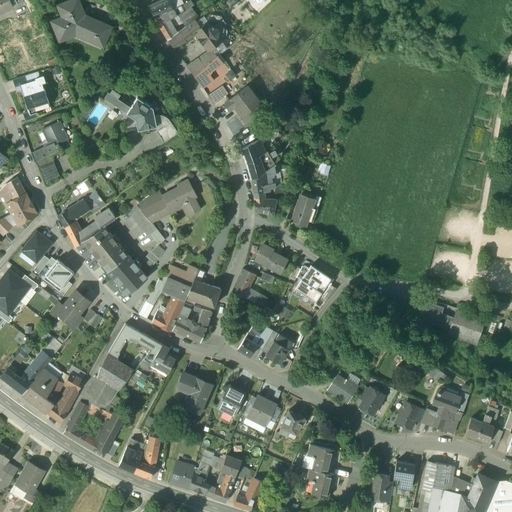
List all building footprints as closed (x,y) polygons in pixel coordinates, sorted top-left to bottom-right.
[(0,0),(0,13),(13,7),(12,6),(9,0),(0,0)] [(78,0),(73,0),(58,6),(58,7),(60,6),(64,17),(51,22),(59,41),(75,35),(92,42),(94,37),(105,41),(110,28),(91,19),(90,21),(84,18),(85,16),(78,0)] [(167,0),(163,0),(148,8),(154,19),(161,16),(169,12),(173,11),(167,0)] [(172,0),(169,2),(173,11),(181,7),(191,2),(189,0),(172,0)] [(191,2),(181,7),(184,13),(186,11),(190,16),(193,13),(190,10),(194,7),(191,2)] [(181,7),(174,10),(177,17),(178,16),(184,13),(181,7)] [(173,11),(169,12),(172,19),(177,17),(174,10),(173,11)] [(186,11),(184,13),(178,16),(183,24),(186,27),(194,21),(190,16),(186,11)] [(169,12),(161,16),(171,30),(174,29),(169,20),(172,19),(169,12)] [(174,29),(171,30),(161,16),(154,19),(167,41),(177,33),(174,29)] [(172,19),(169,20),(174,29),(183,24),(178,16),(172,19)] [(223,42),(209,22),(201,28),(195,21),(194,21),(186,27),(185,28),(192,37),(196,34),(200,39),(199,40),(204,46),(204,45),(209,52),(223,42)] [(185,28),(178,33),(177,32),(177,33),(167,41),(174,50),(192,37),(185,28)] [(214,51),(187,68),(194,78),(205,69),(208,66),(218,57),(214,51)] [(226,67),(220,72),(224,77),(230,71),(226,67)] [(205,69),(194,78),(203,89),(209,84),(213,82),(209,77),(211,76),(209,74),(205,69)] [(215,77),(213,78),(218,84),(219,84),(225,79),(224,77),(220,72),(215,77)] [(43,75),(32,79),(33,81),(36,80),(37,84),(42,82),(42,84),(43,84),(46,82),(43,75)] [(24,76),(13,80),(16,88),(20,86),(27,84),(27,83),(24,76)] [(33,81),(27,83),(27,84),(20,86),(27,108),(48,101),(43,84),(42,84),(42,82),(37,84),(36,80),(33,81)] [(218,84),(213,88),(209,84),(203,89),(204,92),(214,106),(221,100),(218,97),(220,95),(218,93),(224,90),(219,84),(218,84)] [(109,88),(103,99),(118,107),(124,96),(109,88)] [(247,88),(225,105),(229,111),(234,108),(246,124),(255,117),(253,114),(259,110),(251,98),(253,96),(247,88)] [(152,109),(137,98),(126,114),(135,120),(137,131),(156,128),(155,125),(154,116),(152,109)] [(48,101),(27,108),(29,112),(34,110),(34,111),(49,106),(48,104),(49,104),(48,101)] [(29,112),(23,114),(26,121),(37,117),(34,111),(34,110),(29,112)] [(159,117),(156,116),(154,116),(155,125),(158,125),(160,126),(162,127),(163,128),(170,123),(168,120),(164,119),(162,118),(159,117)] [(59,122),(43,129),(50,145),(54,143),(56,145),(58,144),(57,142),(66,138),(59,122)] [(163,128),(156,132),(164,143),(177,133),(170,123),(163,128)] [(253,143),(241,150),(246,164),(249,171),(256,166),(254,159),(264,153),(262,147),(260,140),(253,144),(253,143)] [(50,145),(47,147),(50,155),(61,150),(58,144),(56,145),(54,143),(50,145)] [(268,144),(262,147),(264,153),(267,161),(268,161),(272,159),(271,157),(274,155),(273,153),(268,144)] [(46,147),(31,154),(38,168),(53,160),(50,155),(47,147),(46,147)] [(53,160),(38,168),(39,168),(45,182),(59,176),(53,160)] [(256,166),(249,171),(251,180),(256,179),(260,176),(271,168),(268,161),(267,161),(262,163),(256,166)] [(271,168),(260,176),(262,186),(272,184),(270,175),(277,174),(275,165),(271,168)] [(260,176),(256,179),(251,180),(253,193),(263,192),(262,186),(260,176)] [(8,181),(0,190),(0,191),(6,203),(25,193),(16,177),(8,181)] [(87,180),(80,185),(85,191),(91,186),(87,180)] [(189,181),(161,196),(163,199),(153,205),(160,218),(168,214),(167,211),(183,203),(190,215),(200,210),(194,198),(197,196),(189,181)] [(278,183),(274,184),(274,197),(282,197),(282,195),(283,183),(278,183)] [(102,201),(94,191),(83,199),(90,210),(102,201)] [(276,199),(264,200),(263,192),(253,193),(255,211),(272,215),(276,199)] [(25,193),(6,203),(17,223),(36,213),(25,193)] [(315,201),(300,196),(292,222),(306,227),(307,223),(311,212),(317,214),(318,210),(312,209),(315,201)] [(83,199),(71,207),(71,208),(79,218),(90,210),(83,199)] [(142,212),(137,205),(128,211),(147,236),(156,230),(151,223),(142,212)] [(153,205),(147,208),(142,212),(151,223),(160,218),(153,205)] [(290,208),(284,206),(280,219),(286,221),(290,208)] [(79,218),(71,208),(58,217),(65,227),(79,218)] [(108,209),(95,218),(98,221),(102,227),(104,226),(115,219),(108,209)] [(317,214),(311,212),(307,223),(313,225),(317,214)] [(4,217),(0,219),(0,233),(2,235),(12,226),(4,217)] [(78,231),(69,236),(75,247),(83,241),(85,240),(91,235),(97,230),(98,230),(102,227),(98,221),(80,233),(78,231)] [(78,231),(74,224),(66,230),(69,236),(78,231)] [(102,227),(98,230),(91,235),(85,240),(83,241),(107,272),(127,255),(104,226),(102,227)] [(156,230),(147,236),(155,246),(164,239),(156,230)] [(22,252),(37,263),(43,256),(52,244),(37,233),(22,252)] [(274,251),(263,246),(255,262),(281,275),(288,261),(273,254),(274,251)] [(150,251),(143,260),(151,267),(158,259),(150,251)] [(147,278),(127,255),(107,272),(127,295),(147,278)] [(49,260),(43,256),(37,263),(32,270),(38,275),(49,260)] [(46,265),(51,268),(56,262),(51,258),(46,265)] [(67,281),(74,273),(57,260),(56,262),(51,268),(43,278),(60,291),(67,281)] [(187,274),(169,266),(167,270),(164,276),(190,287),(192,280),(197,270),(190,267),(187,274)] [(309,270),(305,267),(304,267),(303,267),(302,268),(301,269),(300,271),(297,279),(301,282),(295,291),(305,298),(321,274),(311,267),(309,270)] [(205,271),(198,268),(197,270),(192,280),(200,283),(205,271)] [(295,268),(287,284),(293,287),(297,279),(300,271),(295,268)] [(255,276),(242,270),(231,293),(244,299),(245,298),(244,298),(249,289),(255,276)] [(8,271),(0,281),(0,286),(19,301),(30,287),(21,281),(8,271)] [(274,278),(263,273),(261,280),(271,285),(274,278)] [(321,274),(305,298),(315,305),(321,295),(324,297),(330,288),(332,285),(329,284),(331,281),(321,274)] [(25,275),(21,281),(30,287),(34,290),(38,285),(25,275)] [(190,287),(164,276),(162,281),(158,289),(173,295),(170,302),(163,318),(155,314),(152,323),(170,332),(185,299),(190,287)] [(200,283),(192,280),(190,287),(185,299),(193,302),(194,300),(196,301),(202,284),(200,283)] [(72,285),(67,281),(60,291),(58,293),(63,296),(72,285)] [(220,289),(202,284),(196,301),(206,304),(214,307),(220,289)] [(0,309),(8,315),(19,301),(0,286),(0,309)] [(42,288),(38,293),(47,299),(50,294),(42,288)] [(336,291),(330,288),(321,302),(325,305),(336,291)] [(260,296),(249,289),(244,298),(245,298),(244,299),(255,304),(260,296)] [(63,306),(58,312),(59,313),(57,315),(69,324),(71,322),(72,323),(79,315),(89,301),(75,291),(63,306)] [(268,300),(260,296),(255,304),(263,308),(268,300)] [(193,302),(185,299),(180,312),(187,314),(193,302)] [(144,300),(138,315),(147,319),(153,304),(144,300)] [(277,305),(268,300),(263,308),(269,311),(273,313),(277,305)] [(58,302),(50,312),(56,317),(57,315),(59,313),(58,312),(63,306),(58,302)] [(431,303),(426,302),(423,312),(424,312),(423,316),(421,316),(419,323),(450,334),(455,321),(454,321),(456,315),(430,306),(431,303)] [(214,307),(206,304),(204,310),(212,313),(214,307)] [(8,315),(0,309),(0,316),(4,320),(8,323),(12,318),(8,315)] [(83,318),(83,319),(87,322),(95,313),(90,309),(83,318)] [(212,313),(204,310),(201,317),(209,320),(212,313)] [(180,312),(172,330),(178,333),(184,319),(185,318),(187,314),(180,312)] [(79,315),(72,323),(71,322),(69,324),(68,326),(73,331),(83,319),(83,318),(79,315)] [(97,315),(90,325),(95,328),(102,318),(97,315)] [(484,325),(456,315),(454,321),(455,321),(450,334),(448,338),(477,347),(484,325)] [(189,324),(184,336),(200,343),(206,331),(209,320),(201,317),(199,317),(197,324),(192,321),(189,324)] [(184,319),(178,333),(184,336),(189,324),(192,321),(185,318),(184,319)] [(125,324),(111,347),(119,351),(126,340),(129,341),(131,339),(133,340),(138,331),(125,324)] [(258,328),(254,326),(246,339),(249,342),(254,335),(258,337),(262,331),(258,328)] [(161,345),(138,331),(133,340),(150,350),(156,353),(161,345)] [(272,332),(267,341),(273,344),(274,343),(273,342),(277,335),(272,332)] [(294,345),(279,336),(274,343),(288,351),(291,352),(294,345)] [(249,342),(246,339),(244,342),(243,341),(238,351),(250,358),(257,346),(249,342)] [(267,341),(261,352),(267,355),(273,344),(267,341)] [(274,343),(273,344),(267,355),(266,357),(277,364),(281,358),(283,359),(288,351),(274,343)] [(31,350),(25,345),(21,350),(28,354),(31,350)] [(150,363),(150,364),(168,373),(176,358),(167,353),(169,350),(161,345),(156,353),(150,363)] [(119,351),(111,347),(108,352),(117,358),(119,353),(119,351)] [(28,354),(21,350),(16,356),(22,361),(28,354)] [(156,353),(150,350),(145,358),(144,359),(150,363),(156,353)] [(51,358),(44,352),(42,354),(40,357),(47,363),(51,358)] [(117,358),(108,352),(99,367),(110,373),(118,361),(117,358)] [(139,359),(130,368),(134,370),(139,365),(144,359),(145,358),(142,356),(138,359),(139,359)] [(40,357),(27,372),(32,376),(35,378),(42,370),(47,363),(40,357)] [(110,373),(99,367),(97,376),(118,389),(119,389),(132,370),(133,371),(134,370),(130,368),(118,361),(110,373)] [(436,381),(442,374),(434,367),(428,373),(436,381)] [(504,369),(497,367),(494,376),(498,377),(501,378),(504,369)] [(14,374),(6,368),(0,376),(0,377),(7,382),(14,374)] [(30,379),(17,370),(14,374),(7,382),(22,394),(33,381),(30,379)] [(56,381),(42,370),(35,378),(33,381),(22,394),(47,413),(54,403),(52,401),(46,397),(50,390),(52,388),(52,387),(56,381)] [(68,386),(57,406),(66,412),(83,381),(70,373),(64,384),(68,386)] [(143,387),(147,376),(142,373),(137,384),(143,387)] [(212,385),(183,373),(176,389),(189,394),(183,407),(199,414),(212,385)] [(118,389),(97,376),(94,377),(82,398),(104,410),(118,389)] [(345,381),(338,376),(328,390),(347,403),(357,387),(346,379),(345,381)] [(364,386),(358,397),(364,400),(370,389),(364,386)] [(244,394),(229,387),(218,409),(233,417),(244,394)] [(383,395),(371,388),(370,389),(364,400),(360,407),(372,414),(377,407),(379,406),(381,403),(380,401),(383,395)] [(460,396),(439,389),(434,403),(439,405),(436,413),(432,424),(433,425),(434,424),(436,425),(436,424),(441,426),(454,431),(464,408),(456,405),(459,398),(460,396)] [(50,390),(46,397),(52,401),(56,395),(54,394),(50,390)] [(277,406),(258,396),(246,418),(266,427),(277,406)] [(466,400),(459,398),(456,405),(464,408),(466,400)] [(82,434),(75,429),(88,405),(80,401),(67,425),(68,425),(63,433),(78,442),(82,434)] [(419,408),(406,402),(403,408),(401,409),(399,412),(400,414),(397,422),(410,428),(414,419),(419,408)] [(57,406),(54,403),(47,413),(60,423),(66,412),(57,406)] [(419,408),(414,419),(420,422),(421,421),(422,421),(425,411),(419,408)] [(425,411),(422,421),(432,424),(436,413),(426,409),(425,411)] [(498,414),(487,409),(485,413),(491,416),(496,418),(498,414)] [(304,418),(289,411),(281,428),(279,433),(280,434),(286,436),(288,432),(296,435),(300,427),(302,428),(305,420),(303,419),(304,418)] [(485,413),(480,411),(477,417),(478,420),(482,422),(485,413)] [(114,412),(106,426),(117,431),(124,417),(114,412)] [(491,416),(485,413),(482,422),(486,424),(489,422),(491,416)] [(496,418),(491,416),(489,422),(486,424),(493,426),(496,419),(496,418)] [(478,420),(470,418),(464,434),(476,439),(482,422),(478,420)] [(486,424),(482,422),(476,439),(487,443),(493,428),(494,426),(493,426),(486,424)] [(106,426),(97,443),(107,449),(117,431),(106,426)] [(493,428),(489,439),(499,442),(503,431),(493,428)] [(159,438),(149,436),(146,454),(144,464),(145,464),(144,465),(146,465),(149,454),(156,455),(159,438)] [(88,437),(83,445),(93,450),(97,443),(88,437)] [(138,442),(131,439),(127,446),(135,450),(138,442)] [(14,452),(0,443),(0,462),(5,465),(6,464),(14,452)] [(107,449),(97,443),(93,450),(103,456),(107,449)] [(334,450),(309,444),(307,455),(312,456),(312,457),(314,457),(312,469),(329,473),(334,450)] [(112,445),(107,454),(112,457),(117,448),(112,445)] [(127,446),(118,466),(134,473),(138,462),(131,459),(135,450),(127,446)] [(141,452),(135,450),(131,459),(138,462),(141,452)] [(146,465),(144,465),(145,464),(144,464),(138,462),(134,473),(150,479),(155,465),(156,455),(149,454),(146,465)] [(235,459),(225,455),(224,461),(220,470),(221,471),(227,473),(235,476),(240,464),(234,461),(235,459)] [(211,459),(203,456),(198,469),(208,472),(210,466),(212,460),(211,459)] [(224,461),(212,457),(211,459),(212,460),(210,466),(220,470),(224,461)] [(470,483),(453,476),(455,466),(427,461),(418,508),(412,507),(411,511),(481,511),(488,496),(471,489),(473,484),(470,483)] [(5,465),(0,462),(0,477),(2,479),(3,479),(11,466),(6,464),(5,465)] [(28,462),(17,482),(24,486),(23,488),(28,491),(31,493),(34,488),(34,489),(43,473),(42,470),(28,462)] [(188,488),(195,468),(176,462),(170,482),(188,488)] [(414,464),(396,462),(394,477),(400,478),(399,487),(410,489),(414,464)] [(17,470),(11,466),(3,479),(2,479),(1,481),(8,486),(17,470)] [(198,469),(195,468),(188,488),(212,497),(215,488),(204,483),(208,472),(198,469)] [(247,470),(242,468),(238,477),(243,479),(244,477),(247,470)] [(312,469),(309,469),(306,479),(312,480),(312,481),(314,481),(311,493),(328,497),(333,474),(329,473),(312,469)] [(253,473),(247,470),(244,477),(251,479),(253,473)] [(221,471),(215,488),(221,490),(224,481),(227,473),(221,471)] [(235,476),(227,473),(224,481),(232,484),(235,476)] [(494,480),(477,473),(475,478),(472,477),(470,483),(473,484),(471,489),(488,496),(494,480)] [(375,474),(371,498),(384,500),(386,482),(387,482),(388,476),(375,474)] [(253,479),(245,497),(254,500),(259,489),(262,483),(253,479)] [(511,511),(511,483),(506,481),(495,481),(494,480),(488,496),(481,511),(511,511)] [(221,490),(215,488),(212,497),(225,502),(232,484),(224,481),(221,490)] [(387,482),(386,482),(384,500),(390,501),(392,483),(387,482)] [(31,493),(28,491),(24,498),(33,503),(39,491),(34,489),(34,488),(31,493)] [(245,497),(237,495),(234,505),(250,510),(254,500),(245,497)]
